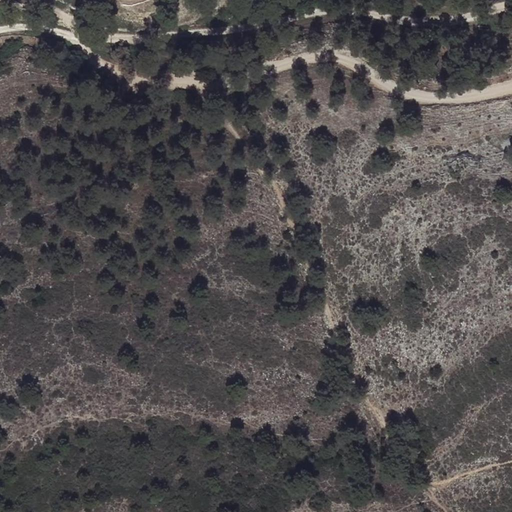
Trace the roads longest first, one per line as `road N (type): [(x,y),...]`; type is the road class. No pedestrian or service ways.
road 1 (residential): [(0,31),(40,25),(71,37),(163,35),(356,9),(445,25),(511,4)]
road 2 (track): [(511,85),(418,98),(382,85),(341,54),(318,51),(244,75),(140,85),(105,75),(71,37)]
